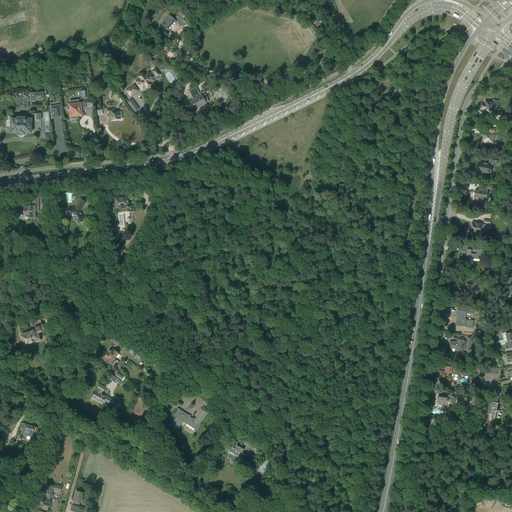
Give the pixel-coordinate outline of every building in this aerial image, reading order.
[(161,24),(169,30),(176,22),(179,25),(181,23),(178,19),(176,21),(169,15),(161,24)] [(313,34),(317,31),(313,25),(312,25),(311,23),(308,25),(310,28),(309,28),(313,34)] [(177,71),(175,68),(171,70),(178,79),(182,76),(182,75),(184,73),(182,70),(180,71),(179,69),(177,71)] [(151,80),(154,78),(152,74),(144,79),(143,77),(139,80),(140,82),(134,86),(137,89),(140,87),(141,89),(142,88),(146,93),(150,91),(147,87),(149,86),(148,84),(152,82),(151,80)] [(134,86),(126,92),(130,97),(137,91),(134,86)] [(34,93),(35,101),(44,100),(44,92),(34,93)] [(206,104),(202,95),(186,103),(191,112),(206,104)] [(500,113),(493,112),(493,106),(494,106),(495,105),(498,106),(499,101),(493,100),(492,102),(485,101),(485,105),(482,104),(481,109),(484,110),(483,113),(499,115),(502,116),(502,113),(500,113)] [(58,102),(50,103),(52,119),(60,118),(58,102)] [(87,108),(86,102),(79,103),(80,104),(69,105),(68,105),(67,107),(67,110),(69,111),(70,110),(71,118),(70,118),(71,123),(77,122),(76,117),(76,116),(81,115),(81,112),(87,111),(87,108)] [(107,110),(107,113),(111,113),(112,120),(122,119),(122,112),(119,113),(114,113),(114,109),(107,110)] [(18,133),(18,134),(24,134),(24,133),(31,133),(31,118),(24,118),(24,117),(23,117),(22,116),(21,116),(20,116),(20,117),(19,117),(18,118),(11,118),(11,132),(18,133)] [(485,143),(489,144),(489,143),(492,144),(493,141),(495,142),(496,137),(494,136),(495,130),(490,129),(489,134),(484,133),(484,135),(483,135),(483,137),(483,139),(482,139),(482,141),(483,141),(482,143),(485,143)] [(496,166),(497,161),(489,160),(489,164),(480,162),(479,167),(478,168),(477,170),(478,171),(478,172),(487,173),(490,174),(491,167),(492,165),(496,166)] [(474,197),(474,200),(478,200),(479,198),(486,199),(488,189),(492,190),(492,191),(497,192),(498,187),(487,185),(486,189),(479,188),(478,191),(475,190),(474,197)] [(127,207),(128,207),(127,197),(115,199),(117,209),(117,208),(118,212),(127,211),(127,207)] [(81,199),(75,208),(65,208),(65,214),(74,215),(79,224),(85,221),(80,211),(86,202),(81,199)] [(29,219),(35,219),(35,210),(38,210),(38,203),(32,203),(32,206),(29,206),(29,207),(19,206),(19,214),(29,215),(29,219)] [(486,225),(476,224),(476,223),(472,222),(471,227),(470,227),(469,228),(469,230),(470,231),(470,232),(481,234),(481,229),(485,229),(486,225)] [(462,246),(461,249),(460,249),(460,253),(466,254),(466,256),(465,256),(465,261),(464,261),(464,262),(464,263),(469,264),(469,263),(472,264),(473,259),(481,259),(481,254),(483,254),(484,250),(477,250),(476,254),(470,254),(471,250),(467,250),(468,246),(462,246)] [(465,298),(470,298),(471,296),(472,295),(471,295),(472,285),(467,284),(467,285),(465,285),(464,285),(464,286),(458,285),(457,292),(466,293),(465,298)] [(456,323),(464,324),(465,318),(464,317),(465,312),(466,312),(473,313),(474,310),(458,307),(458,310),(457,310),(457,311),(458,311),(456,323)] [(36,330),(29,332),(32,342),(37,340),(37,342),(40,341),(38,333),(44,331),(42,325),(35,328),(36,330)] [(32,342),(29,332),(22,335),(26,346),(29,345),(28,343),(32,342)] [(499,341),(500,343),(511,340),(511,332),(506,334),(506,333),(502,334),(503,340),(499,341)] [(457,340),(457,342),(451,341),(450,348),(455,349),(455,352),(462,353),(463,349),(466,350),(466,351),(471,352),(473,339),(468,338),(467,342),(464,342),(464,341),(457,340)] [(511,340),(500,343),(501,345),(504,344),(506,351),(511,349),(511,340)] [(127,350),(137,358),(142,353),(136,348),(136,349),(131,345),(127,350)] [(109,351),(107,353),(114,359),(118,354),(113,350),(111,353),(109,351)] [(114,359),(107,353),(104,357),(103,359),(110,365),(114,359)] [(448,379),(447,385),(453,386),(453,382),(450,382),(450,379),(451,379),(452,374),(461,375),(462,373),(462,372),(462,370),(453,368),(446,366),(445,372),(442,371),(441,377),(444,378),(448,379)] [(114,376),(110,382),(116,387),(121,381),(114,376)] [(106,402),(113,406),(115,402),(101,394),(102,391),(103,391),(104,388),(99,385),(97,389),(96,391),(95,391),(92,398),(102,404),(104,400),(106,402)] [(437,402),(437,405),(441,405),(441,403),(446,404),(447,401),(450,402),(450,403),(454,403),(455,397),(451,396),(451,399),(447,398),(447,397),(438,396),(437,402)] [(486,407),(485,412),(490,413),(489,420),(494,421),(496,412),(497,412),(498,410),(497,408),(498,403),(492,402),(492,404),(491,404),(490,404),(489,404),(488,404),(487,404),(487,405),(486,406),(486,407)] [(189,417),(190,416),(187,415),(178,409),(174,415),(178,417),(170,426),(175,430),(184,421),(197,430),(200,425),(199,424),(206,413),(201,409),(196,416),(197,416),(195,420),(189,417)] [(22,433),(31,436),(33,432),(35,433),(37,428),(34,427),(24,424),(21,423),(19,428),(23,429),(22,433)] [(0,441),(0,443),(7,444),(8,432),(2,431),(0,441)] [(230,461),(234,463),(235,461),(239,463),(240,460),(242,461),(246,455),(242,453),(244,449),(236,445),(234,449),(231,447),(227,453),(229,454),(227,457),(231,459),(230,461)] [(47,493),(46,497),(42,496),(40,504),(49,506),(53,495),(51,494),(53,490),(60,492),(62,487),(54,485),(53,486),(45,484),(43,492),(47,493)] [(81,503),(83,493),(76,491),(73,501),(74,501),(73,505),(72,504),(71,510),(79,511),(80,511),(82,507),(79,506),(80,503),(81,503)]
